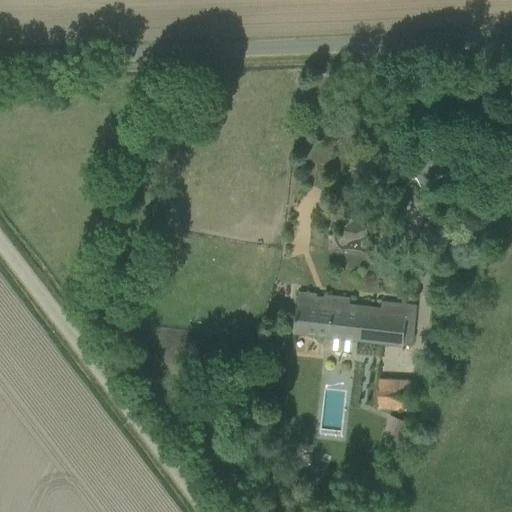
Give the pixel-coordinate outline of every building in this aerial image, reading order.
[(380,235),(388,233),(396,232),(393,214),(385,215),(377,217),(380,235)] [(293,332),(294,332),(410,346),(415,306),(381,302),(379,314),(348,310),(349,299),(323,296),(323,298),(315,297),(315,295),(298,293),(293,332)] [(120,366),(129,378),(138,371),(129,359),(120,366)] [(376,411),(414,413),(415,381),(377,380),(376,411)] [(399,445),(408,422),(389,416),(381,438),(399,445)]
